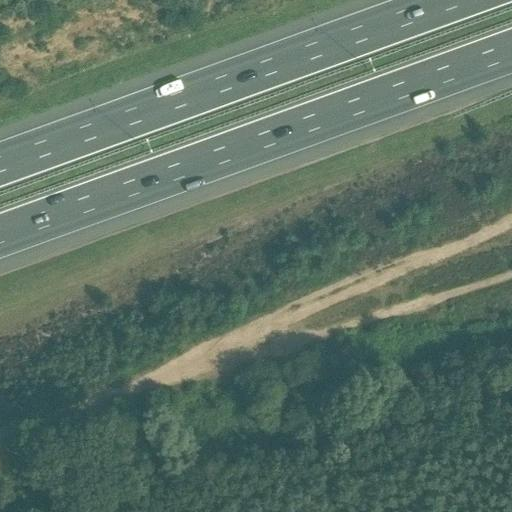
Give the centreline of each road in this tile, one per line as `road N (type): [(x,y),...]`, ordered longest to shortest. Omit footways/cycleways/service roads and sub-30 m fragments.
road 1 (motorway): [(0,233),(511,48)]
road 2 (track): [(0,439),(267,339),(334,331),(511,276)]
road 3 (motorway): [(466,0),(0,168)]
road 4 (track): [(511,222),(326,299)]
